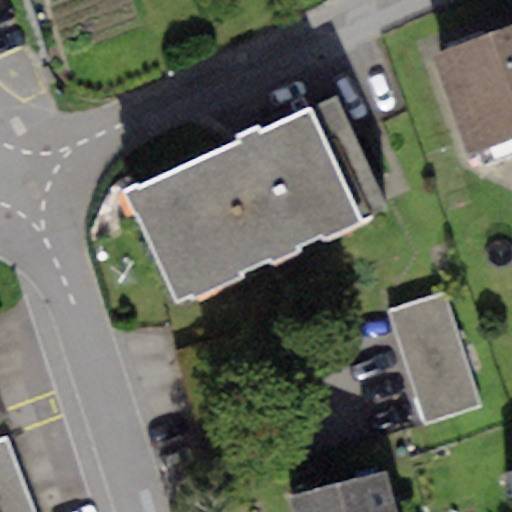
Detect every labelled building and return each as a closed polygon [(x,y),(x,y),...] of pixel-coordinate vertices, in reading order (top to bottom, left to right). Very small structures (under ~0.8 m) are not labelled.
[(511,25),(434,53),(469,152),(511,137),(511,25)] [(234,141),(125,192),(177,305),(238,277),(236,273),(271,256),(274,262),(297,251),(294,245),(323,232),(326,238),(391,208),(337,93),(261,128),(258,122),(231,134),(234,141)] [(444,293),(391,310),(426,422),(480,406),(444,293)] [(239,334),(180,349),(205,447),(265,432),(239,334)] [(0,395),(0,426),(10,423),(0,395)] [(34,511),(5,440),(0,441),(0,511),(34,511)] [(394,511),(385,472),(290,494),(294,511),(394,511)]
